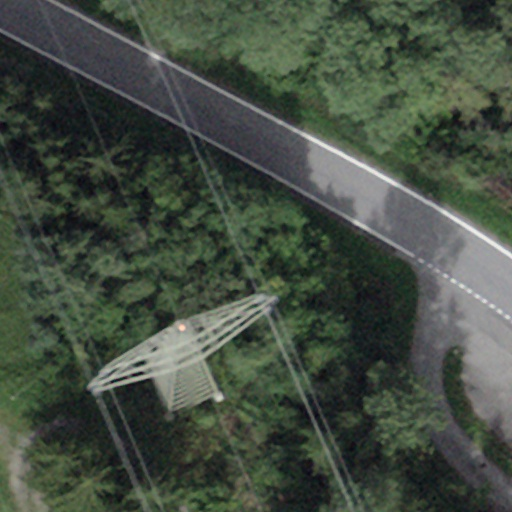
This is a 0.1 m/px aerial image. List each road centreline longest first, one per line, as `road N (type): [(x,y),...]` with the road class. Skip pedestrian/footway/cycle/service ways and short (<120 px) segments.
road 1 (tertiary): [(511,288),(0,1)]
road 2 (track): [(508,511),(434,403),(433,330),(456,250)]
road 3 (track): [(174,511),(139,446),(98,422),(50,432),(25,454),(22,491),(33,511)]
